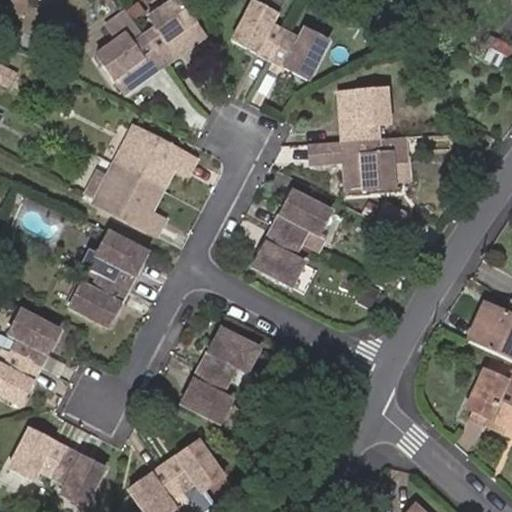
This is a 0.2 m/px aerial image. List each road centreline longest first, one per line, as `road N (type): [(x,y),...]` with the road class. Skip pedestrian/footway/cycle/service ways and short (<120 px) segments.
road 1 (residential): [(511,173),(383,386)]
road 2 (residential): [(190,263),(378,362),(383,386)]
road 3 (residential): [(97,402),(126,390),(190,263)]
road 4 (residential): [(383,386),(385,414),(492,511)]
road 5 (residential): [(190,263),(238,161),(239,127)]
road 6 (residential): [(383,386),(319,511)]
